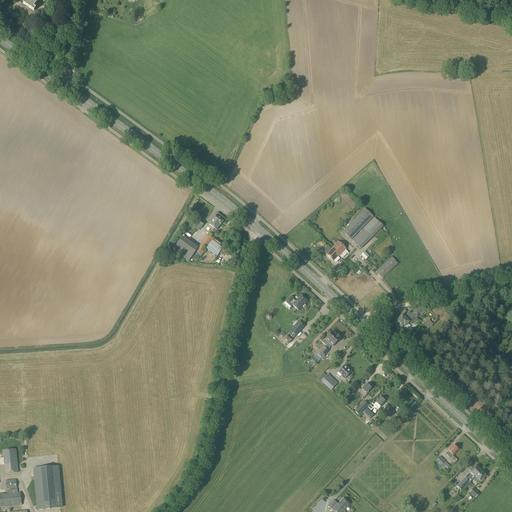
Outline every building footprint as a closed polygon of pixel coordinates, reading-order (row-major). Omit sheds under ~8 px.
[(34,11),(36,8),(34,7),(38,0),(24,0),(23,3),(34,11)] [(350,240),(373,217),(364,209),(342,232),(350,240)] [(220,225),(223,221),(215,215),(212,219),(213,219),(209,225),(207,227),(211,230),(210,232),(213,234),(216,230),(220,225)] [(359,248),(381,225),(374,218),(351,240),(359,248)] [(200,229),(204,223),(200,220),(194,228),(198,231),(199,228),(200,229)] [(213,241),(212,241),(214,238),(209,234),(198,248),(183,237),(182,237),(180,235),(171,247),(174,249),(172,251),(188,262),(193,256),(198,260),(206,249),(216,257),(223,248),(219,246),(222,243),(215,238),(213,241)] [(346,249),(338,242),(332,247),(331,249),(331,250),(326,255),(333,261),(338,256),(339,257),(346,249)] [(365,260),(369,256),(364,251),(361,255),(365,260)] [(382,278),(398,264),(391,257),(376,272),(382,278)] [(304,304),(306,301),(301,296),(295,301),(293,300),(294,299),(291,296),(285,302),(290,307),(293,305),(298,310),(301,307),(303,308),(306,306),(304,304)] [(427,303),(423,307),(425,309),(428,312),(432,309),(427,303)] [(416,318),(425,309),(420,304),(411,313),(416,318)] [(412,325),(417,320),(409,312),(404,317),(402,315),(395,322),(401,328),(403,325),(405,326),(408,322),(412,325)] [(429,328),(432,324),(425,317),(421,321),(429,328)] [(293,338),(304,327),(299,322),(288,333),(293,338)] [(333,347),(340,338),(340,337),(338,335),(337,335),(333,331),(325,339),(326,340),(329,343),(333,347)] [(287,346),(291,340),(286,336),(282,341),(287,346)] [(321,359),(329,351),(324,346),(316,354),(321,359)] [(344,379),(350,372),(344,366),(336,375),(339,377),(340,376),(344,379)] [(325,376),(323,374),(318,379),(321,382),(322,382),(331,390),(337,384),(327,374),(325,376)] [(364,397),(371,389),(366,384),(359,392),(364,397)] [(380,407),(385,402),(380,397),(376,403),(375,403),(373,405),(372,403),(362,413),(369,419),(373,415),(370,412),(373,409),(375,408),(377,410),(380,407)] [(358,416),(368,405),(364,401),(354,412),(358,416)] [(400,410),(397,407),(395,410),(397,412),(396,413),(402,419),(404,416),(399,412),(400,410)] [(456,447),(453,445),(448,451),(446,454),(450,458),(452,455),(453,455),(458,450),(458,449),(458,448),(457,447),(456,447)] [(5,474),(18,473),(15,449),(3,450),(5,474)] [(445,472),(450,467),(445,462),(445,461),(440,456),(435,461),(436,462),(434,464),(441,471),(443,469),(445,472)] [(459,474),(465,467),(463,464),(456,471),(459,474)] [(57,467),(34,469),(38,510),(61,508),(57,467)] [(475,476),(480,471),(478,469),(478,468),(477,467),(476,467),(471,472),(470,472),(467,475),(471,479),(474,475),(475,476)] [(480,471),(475,476),(476,477),(473,480),(477,484),(480,481),(481,482),(484,480),(483,479),(486,476),(485,475),(485,474),(484,473),(482,473),(480,471)] [(461,491),(469,482),(465,478),(457,487),(461,491)] [(6,489),(16,489),(16,480),(5,481),(6,489)] [(475,498),(479,494),(473,488),(469,493),(475,498)] [(17,493),(17,489),(8,490),(8,491),(7,491),(8,493),(0,494),(0,507),(21,506),(20,492),(17,493)] [(349,505),(343,499),(338,504),(337,504),(335,506),(332,503),(329,507),(334,511),(343,511),(345,511),(344,510),(349,505)] [(314,501),(303,511),(322,511),(324,511),(314,501)]
